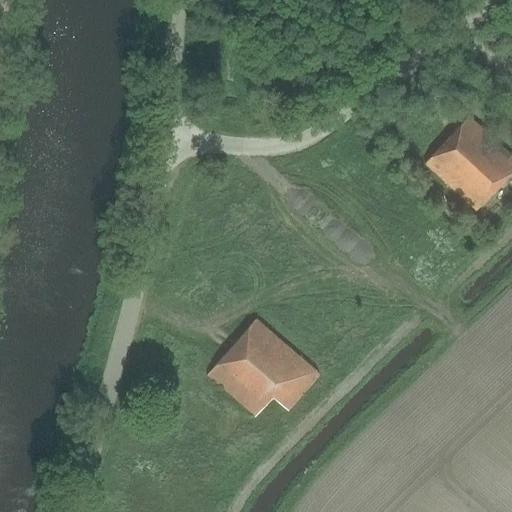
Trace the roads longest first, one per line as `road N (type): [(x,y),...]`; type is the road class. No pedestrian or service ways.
road 1 (unclassified): [(72,511),(171,133)]
road 2 (unclassified): [(171,133),(222,148),(293,149),(332,130),(486,0)]
road 3 (unclassified): [(171,133),(173,0)]
